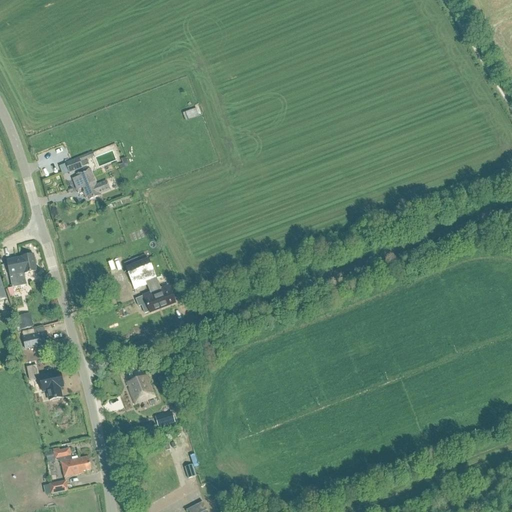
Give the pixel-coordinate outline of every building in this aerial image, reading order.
[(182,114),(186,123),(199,118),(195,109),(182,114)] [(83,169),(80,162),(94,157),(93,153),(65,163),(69,174),(83,169)] [(122,165),(118,166),(119,170),(128,167),(125,158),(120,160),(122,165)] [(77,178),(73,180),(77,191),(82,189),(84,193),(83,193),(85,200),(88,199),(89,201),(100,197),(100,195),(110,191),(106,181),(96,185),(91,174),(90,170),(76,175),(77,178)] [(34,256),(7,261),(12,289),(26,286),(24,275),(37,273),(34,256)] [(147,260),(125,268),(134,290),(147,284),(150,293),(135,300),(138,308),(141,306),(144,315),(149,313),(149,314),(166,307),(174,304),(168,288),(159,291),(147,260)] [(110,293),(112,281),(103,279),(100,291),(110,293)] [(33,311),(34,325),(41,324),(39,311),(33,311)] [(17,318),(21,331),(33,328),(30,314),(17,318)] [(25,351),(49,346),(47,332),(22,337),(25,351)] [(47,392),(49,402),(62,399),(60,389),(63,388),(60,373),(39,377),(36,367),(27,369),(29,381),(34,380),(35,381),(40,380),(42,393),(47,392)] [(142,374),(139,368),(125,374),(128,383),(129,383),(137,404),(154,397),(144,373),(142,374)] [(155,418),(157,428),(174,423),(171,413),(155,418)] [(71,457),(69,449),(53,453),(55,461),(61,459),(62,464),(61,464),(64,478),(83,474),(82,472),(91,470),(88,458),(71,461),(70,457),(71,457)] [(192,465),(184,468),(187,479),(196,477),(192,465)] [(65,482),(49,485),(51,495),(67,491),(65,482)]
